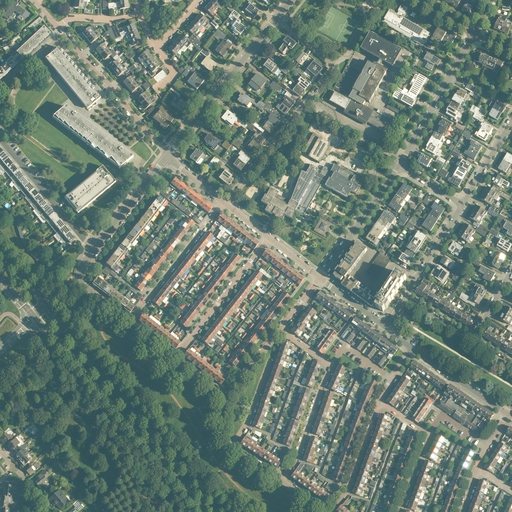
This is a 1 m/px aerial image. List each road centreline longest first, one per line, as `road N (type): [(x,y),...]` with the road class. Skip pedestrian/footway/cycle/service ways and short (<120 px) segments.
road 1 (secondary): [(224,511),(45,308)]
road 2 (secondary): [(35,318),(200,511)]
road 3 (unclassified): [(166,156),(277,17)]
road 4 (residential): [(166,156),(60,29)]
road 5 (residential): [(128,322),(224,203)]
road 6 (residential): [(174,358),(268,238)]
road 7 (residential): [(93,249),(0,138)]
road 8 (residential): [(402,161),(473,35)]
road 9 (residential): [(320,278),(399,165)]
road 10 (residential): [(307,102),(224,203)]
road 11 (residential): [(281,480),(330,366)]
road 12 (residential): [(329,511),(348,488),(380,402)]
